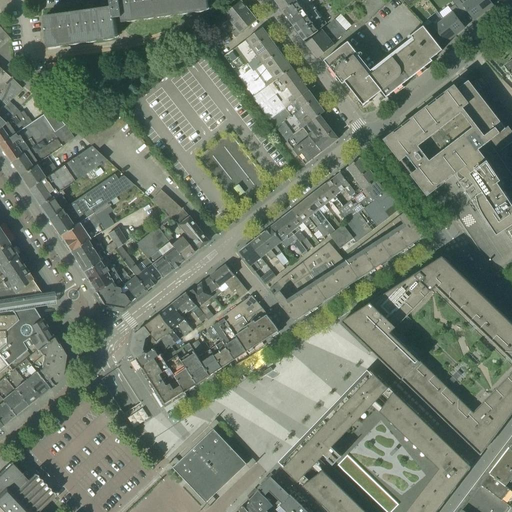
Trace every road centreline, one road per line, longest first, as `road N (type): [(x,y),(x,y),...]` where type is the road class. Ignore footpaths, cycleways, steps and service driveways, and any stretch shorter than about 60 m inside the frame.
road 1 (residential): [(511,306),(364,137)]
road 2 (residential): [(364,137),(511,20)]
road 3 (unclassified): [(222,247),(364,137)]
road 4 (residential): [(86,314),(87,295),(0,164)]
road 5 (residential): [(364,137),(260,0)]
road 6 (unclassified): [(104,336),(222,247)]
road 7 (residential): [(0,203),(70,311),(86,314)]
